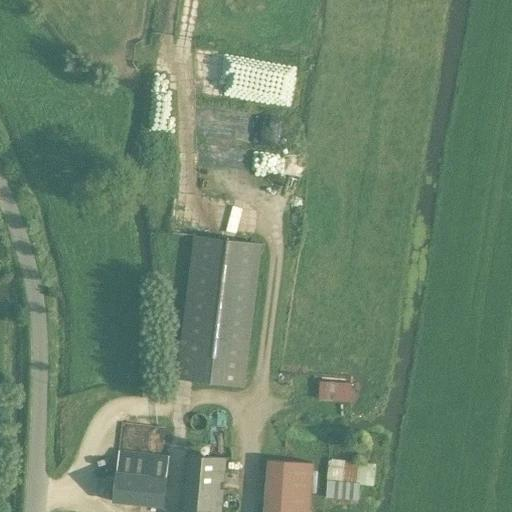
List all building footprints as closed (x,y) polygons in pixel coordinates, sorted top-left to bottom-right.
[(284,120),(199,110),(196,133),(281,143),(284,120)] [(178,376),(243,384),(260,245),(195,237),(178,376)] [(350,400),(351,381),(319,380),(319,399),(350,400)] [(162,507),(167,456),(118,451),(113,501),(162,507)] [(358,451),(357,459),(369,460),(370,452),(358,451)] [(188,455),(182,511),(221,511),(225,458),(188,455)] [(375,462),(328,457),(327,476),(373,481),(375,462)] [(307,511),(312,464),(267,460),(262,511),(307,511)] [(327,481),(326,497),(358,500),(359,483),(327,481)]
